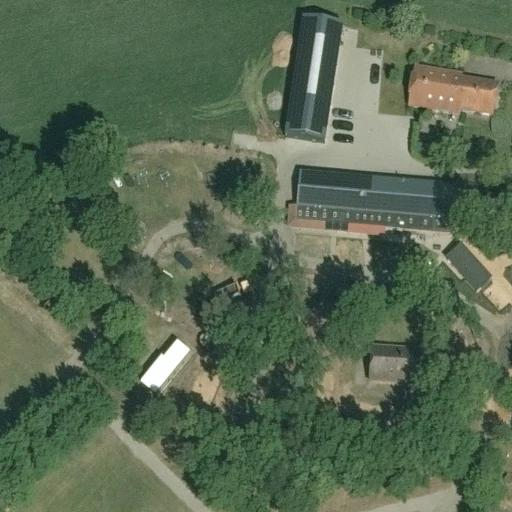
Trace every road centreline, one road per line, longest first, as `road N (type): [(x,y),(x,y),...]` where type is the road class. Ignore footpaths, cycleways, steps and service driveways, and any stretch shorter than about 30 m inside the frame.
road 1 (track): [(507,345),(476,312),(429,287),(279,256),(274,246),(201,225),(168,229),(94,346),(63,373),(201,511)]
road 2 (track): [(279,256),(255,351),(255,404),(197,508)]
road 3 (track): [(396,511),(454,499),(495,418)]
